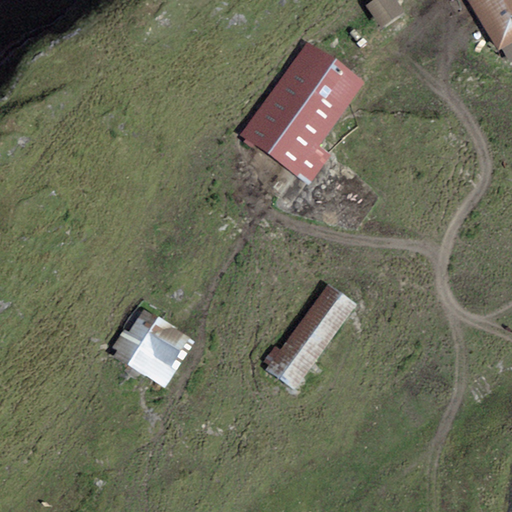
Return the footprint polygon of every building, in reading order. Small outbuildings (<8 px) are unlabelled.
[(382,0),(371,8),(384,25),(399,14),(389,0),(382,0)] [(511,0),(470,0),(500,49),(503,47),(511,61),(511,59),(511,0)] [(251,147),(255,142),(308,180),(324,158),(312,149),(358,87),(307,50),(245,135),(249,138),(245,143),(251,147)] [(276,348),(265,362),(271,368),(270,370),(293,388),(352,308),(329,290),(282,354),(276,348)] [(190,345),(144,317),(130,337),(124,333),(115,348),(121,352),(118,356),(164,385),(190,345)]
